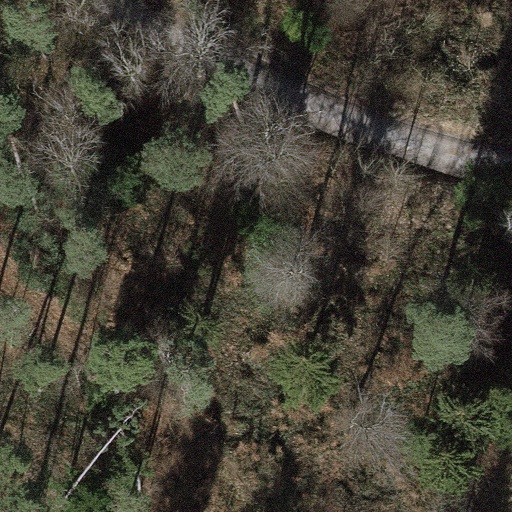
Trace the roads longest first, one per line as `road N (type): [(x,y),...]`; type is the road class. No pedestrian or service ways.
road 1 (track): [(104,0),(222,72),(430,157),(511,171)]
road 2 (track): [(0,263),(38,311),(266,511)]
